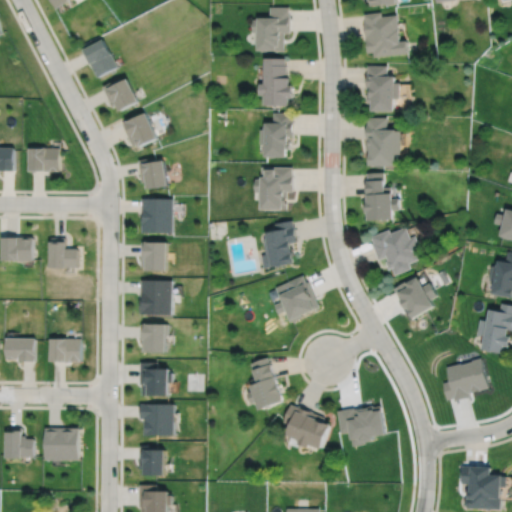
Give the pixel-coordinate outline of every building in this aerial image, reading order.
[(52,0),(57,8),(69,0),(52,0)] [(253,18),(253,30),(258,30),(258,47),(276,47),(276,49),(285,49),(285,31),(291,31),(290,14),(289,14),(289,5),(270,5),(270,15),(258,15),(258,18),(253,18)] [(365,12),(365,20),(364,20),(366,36),(367,36),(367,38),(366,38),(368,51),(374,50),(374,55),(409,51),(407,38),(401,39),(398,13),(382,14),(382,10),(365,12)] [(83,50),(98,77),(119,67),(104,39),(83,50)] [(265,56),(265,82),(260,82),(260,93),(265,93),(264,103),(289,103),(290,95),(293,95),(293,84),(290,84),(290,75),(287,75),(287,64),(285,64),(285,56),(265,56)] [(369,64),(369,72),(368,72),(368,87),(372,87),(372,93),(370,93),(370,101),(374,101),(374,108),(396,108),(396,96),(402,96),(402,80),(397,80),(397,73),(388,73),(388,64),(369,64)] [(103,87),(114,107),(117,105),(121,112),(139,102),(128,79),(121,83),(119,79),(103,87)] [(274,111),(274,121),(266,121),(266,125),(264,125),(264,128),(260,128),(260,143),(265,143),(265,155),(287,155),(287,148),(291,148),(291,141),(289,141),(290,134),(294,134),(294,119),(293,119),(293,111),(274,111)] [(123,124),(134,146),(138,144),(140,148),(159,139),(147,113),(123,124)] [(369,116),(369,123),(368,123),(368,154),(371,154),(371,164),(398,164),(398,153),(402,153),(402,129),(398,129),(398,127),(389,127),(389,116),(369,116)] [(0,148),(0,171),(17,171),(17,148),(0,148)] [(32,148),(32,172),(63,171),(63,148),(32,148)] [(139,160),(142,183),(147,183),(148,190),(169,187),(165,160),(157,161),(156,158),(139,160)] [(262,166),(262,178),(255,178),(255,191),(261,191),(261,208),(287,208),(288,190),(293,190),(294,174),(293,174),(293,166),(262,166)] [(368,172),(368,179),(369,201),(365,201),(365,212),(369,212),(370,219),(396,218),(395,208),(401,208),(401,197),(395,197),(395,191),(393,191),(393,186),(387,186),(386,171),(368,172)] [(143,197),(143,231),(174,232),(175,198),(143,197)] [(496,211),(494,220),(502,222),(499,232),(501,232),(500,235),(511,237),(511,206),(506,205),(504,213),(496,211)] [(275,222),(277,229),(266,231),(267,237),(263,238),(266,253),(261,254),(264,267),(272,265),(272,267),(294,262),(293,255),(295,255),(293,247),(291,248),(290,242),(298,241),(295,226),(294,226),(293,219),(275,222)] [(372,236),(375,243),(374,243),(380,259),(388,255),(390,260),(388,261),(391,268),(394,267),(397,274),(413,268),(411,262),(422,258),(420,252),(424,250),(417,235),(412,237),(408,226),(392,232),(390,229),(372,236)] [(3,234),(3,258),(35,258),(35,235),(20,235),(20,234),(3,234)] [(52,236),(52,265),(80,265),(80,246),(68,246),(68,238),(67,238),(67,236),(52,236)] [(143,241),(143,266),(148,266),(148,269),(169,269),(169,241),(143,241)] [(511,249),(507,249),(506,258),(498,257),(497,260),(496,260),(495,264),(492,263),(489,278),(493,279),(491,289),(511,293),(511,249)] [(276,287),(282,301),(275,304),(280,314),(286,310),(292,321),(304,316),(303,315),(321,307),(309,281),(307,282),(303,274),(276,287)] [(395,288),(402,299),(401,300),(412,319),(415,318),(416,318),(437,306),(433,299),(440,295),(432,282),(425,286),(420,276),(412,281),(410,279),(395,288)] [(142,279),(142,314),(174,314),(174,279),(142,279)] [(511,303),(501,301),(500,308),(489,306),(487,318),(480,317),(477,333),(484,334),(481,347),(503,351),(504,343),(510,344),(511,334),(507,333),(508,327),(511,328),(511,303)] [(142,323),(142,339),(144,339),(144,352),(168,352),(168,335),(170,335),(170,324),(142,323)] [(7,336),(7,357),(20,357),(20,359),(37,359),(37,336),(7,336)] [(51,336),(51,359),(82,359),(82,336),(51,336)] [(446,365),(449,380),(443,381),(447,398),(454,396),(455,399),(470,396),(469,391),(470,390),(470,391),(481,388),(481,387),(489,385),(481,356),(446,365)] [(270,357),(254,363),(260,378),(254,380),(256,386),(255,386),(257,391),(250,393),(255,404),(261,402),(264,411),(288,402),(274,363),(273,364),(270,357)] [(141,362),(141,384),(143,384),(143,396),(171,396),(171,382),(174,382),(174,373),(171,373),(171,369),(159,369),(159,362),(141,362)] [(142,403),(141,418),(145,418),(145,435),(176,436),(176,404),(142,403)] [(294,404),(287,422),(295,425),(291,436),(305,441),(303,445),(314,449),(315,445),(326,450),(336,425),(327,421),(329,417),(316,413),(317,411),(302,406),(302,407),(294,404)] [(340,410),(344,433),(353,431),(355,445),(366,443),(366,441),(376,439),(375,435),(388,433),(383,405),(362,409),(362,407),(340,410)] [(7,426),(7,456),(23,456),(23,455),(35,456),(35,437),(28,437),(28,434),(23,434),(23,426),(7,426)] [(46,426),(46,458),(81,458),(81,426),(46,426)] [(141,445),(141,469),(146,469),(146,476),(166,476),(167,451),(159,450),(159,446),(141,445)] [(462,464),(462,482),(470,482),(469,490),(468,490),(468,496),(465,498),(465,503),(467,507),(501,508),(501,496),(501,493),(502,493),(502,489),(501,489),(501,485),(506,486),(507,475),(502,474),(502,473),(491,473),(491,465),(462,464)] [(141,484),(141,507),(142,507),(142,511),(170,511),(170,506),(173,506),(174,496),(170,496),(170,491),(158,491),(158,485),(141,484)]
